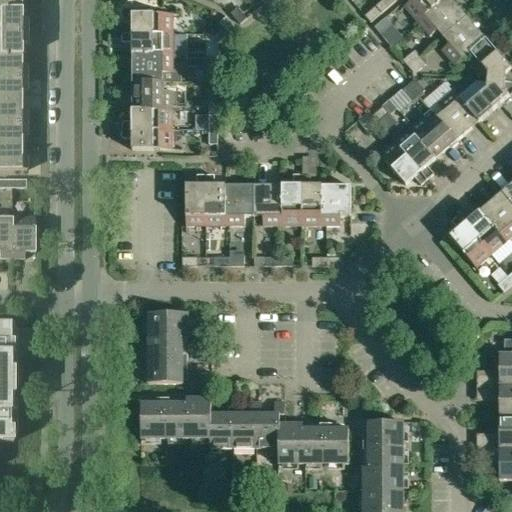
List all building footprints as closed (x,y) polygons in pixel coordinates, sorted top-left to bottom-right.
[(0,0),(0,12),(20,12),(16,12),(16,2),(20,2),(20,3),(21,3),(21,2),(26,2),(26,0),(0,0)] [(417,24),(444,0),(414,0),(404,9),(417,24)] [(437,33),(443,40),(466,19),(453,4),(448,9),(443,2),(445,0),(444,0),(417,24),(430,39),(437,33)] [(364,17),(370,24),(381,14),(376,8),(364,17)] [(240,26),(247,20),(237,9),(230,15),(240,26)] [(0,34),(26,35),(26,22),(21,22),(21,21),(19,21),(19,22),(16,22),(16,13),(20,13),(20,12),(0,12),(0,34)] [(122,27),(122,36),(173,36),(173,16),(132,16),(132,27),(122,27)] [(219,24),(223,29),(229,36),(235,30),(226,18),(219,24)] [(391,26),(385,19),(374,29),(380,36),(391,26)] [(442,53),(454,67),(485,41),(485,40),(480,45),(474,38),(479,34),(466,19),(443,40),(449,46),(442,53)] [(229,36),(223,29),(212,38),(218,45),(229,36)] [(26,35),(0,34),(0,57),(21,58),(21,57),(16,57),(16,48),(20,48),(20,49),(21,49),(21,48),(26,48),(26,35)] [(173,36),(122,36),(122,44),(132,44),(132,55),(138,55),(173,55),(173,36)] [(511,72),(485,41),(454,67),(455,68),(470,55),(488,75),(487,83),(511,84),(511,72)] [(414,53),(403,62),(409,69),(420,59),(414,53)] [(132,64),(132,84),(163,84),(181,84),(181,78),(173,75),(173,55),(138,55),(138,64),(132,64)] [(21,58),(0,57),(0,80),(26,80),(26,67),(21,67),(21,66),(19,66),(19,67),(16,67),(16,59),(21,59),(21,58)] [(409,69),(412,73),(417,74),(426,66),(420,59),(409,69)] [(209,84),(209,85),(218,84),(218,69),(204,70),(204,84),(209,84)] [(26,80),(0,80),(0,103),(20,103),(16,103),(16,93),(19,94),(19,95),(20,95),(20,93),(26,93),(26,80)] [(413,83),(408,87),(418,98),(425,92),(417,83),(413,83)] [(511,84),(487,83),(487,91),(466,109),(457,98),(453,93),(452,94),(479,124),(511,95),(511,84)] [(163,84),(132,84),(132,104),(139,104),(139,113),(132,113),(173,113),(173,93),(163,93),(163,84)] [(218,99),(218,84),(209,85),(209,99),(218,99)] [(408,87),(402,92),(411,104),(418,98),(408,87)] [(444,114),(437,120),(457,143),(472,130),(468,125),(474,120),(478,125),(479,124),(452,94),(437,106),(444,114)] [(20,103),(0,103),(0,126),(26,126),(26,113),(20,113),(20,112),(19,112),(19,114),(16,114),(16,104),(20,104),(20,103)] [(389,115),(383,108),(372,118),(378,125),(389,115)] [(173,113),(132,113),(132,124),(122,124),(122,132),(173,132),(173,113)] [(208,118),(208,132),(217,132),(217,118),(208,118)] [(378,125),(372,118),(361,127),(367,134),(378,125)] [(409,131),(435,162),(436,161),(431,156),(438,151),(442,156),(457,143),(437,120),(430,125),(424,118),(409,131)] [(26,126),(0,126),(0,149),(20,149),(20,148),(16,148),(16,139),(19,139),(19,140),(21,140),(21,139),(26,139),(26,126)] [(409,131),(394,144),(427,182),(433,176),(427,169),(435,162),(409,131)] [(173,132),(122,132),(122,140),(132,140),(132,152),(173,152),(173,132)] [(208,147),(217,147),(217,132),(208,132),(208,147)] [(427,182),(394,144),(379,156),(405,187),(414,180),(421,187),(427,182)] [(20,149),(0,149),(0,172),(26,172),(26,159),(21,159),(21,158),(19,158),(19,159),(16,159),(16,150),(20,150),(20,149)] [(206,229),(206,178),(197,178),(197,188),(186,188),(186,229),(206,229)] [(214,178),(206,178),(206,229),(225,229),(225,194),(225,188),(214,188),(214,178)] [(282,195),(282,229),(301,229),(302,178),(294,178),(294,188),(282,188),(282,195)] [(310,178),(302,178),(301,229),(321,229),(321,195),(321,188),(310,188),(310,178)] [(0,190),(11,191),(11,182),(0,182),(0,190)] [(11,182),(11,191),(26,191),(26,182),(11,182)] [(511,185),(501,195),(511,207),(511,185)] [(321,195),(321,229),(341,229),(341,219),(350,219),(350,187),(329,188),(329,195),(321,195)] [(253,219),(254,188),(234,188),(234,194),(225,194),(225,229),(244,228),(244,220),(253,219)] [(273,188),(254,188),(253,219),(263,219),(263,229),(282,229),(282,195),(274,195),(273,188)] [(511,207),(501,195),(486,208),(490,213),(484,218),(480,213),(479,214),(506,245),(511,239),(511,207)] [(506,245),(479,214),(471,221),(464,213),(458,219),(491,257),(506,245)] [(491,257),(458,219),(452,224),(458,232),(449,239),(476,270),(491,257)] [(0,221),(0,261),(11,262),(11,221),(0,221)] [(35,221),(11,221),(11,262),(24,262),(24,256),(25,256),(25,255),(24,255),(24,251),(33,251),(33,256),(35,256),(35,221)] [(197,260),(182,260),(182,269),(196,269),(197,260)] [(214,260),(214,269),(229,269),(229,260),(214,260)] [(229,260),(229,269),(244,269),(244,260),(229,260)] [(263,269),(278,269),(278,260),(263,260),(263,269)] [(292,260),(278,260),(278,269),(292,269),(292,260)] [(311,269),(326,269),(326,260),(311,260),(311,269)] [(326,269),(341,269),(341,260),(326,260),(326,269)] [(511,286),(511,281),(509,278),(498,287),(503,294),(511,286)] [(188,316),(147,316),(147,329),(148,386),(182,386),(183,363),(188,363),(188,329),(188,316)] [(0,442),(13,443),(13,425),(17,425),(16,401),(13,400),(14,371),(10,370),(10,356),(14,356),(14,342),(10,342),(10,328),(13,328),(13,326),(0,325),(0,442)] [(477,374),(476,388),(511,388),(511,343),(504,343),(504,352),(501,355),(500,356),(499,356),(499,371),(495,374),(477,374)] [(511,388),(476,388),(476,403),(495,403),(499,407),(499,420),(511,420),(511,388)] [(176,441),(209,441),(210,441),(210,417),(211,417),(211,401),(163,401),(163,406),(141,406),(141,441),(176,441)] [(210,441),(209,441),(209,451),(232,451),(233,417),(238,417),(238,404),(228,404),(228,417),(211,417),(210,417),(210,441)] [(278,427),(279,427),(279,416),(284,416),(284,404),(274,404),(274,417),(261,417),(256,417),(255,451),(278,451),(278,427)] [(232,451),(255,451),(256,417),(261,417),(261,405),(251,405),(251,417),(238,417),(233,417),(232,451)] [(476,437),(476,452),(511,451),(511,420),(499,420),(499,434),(495,437),(476,437)] [(363,448),(363,494),(403,494),(403,425),(368,425),(368,448),(363,448)] [(278,467),(313,467),(348,467),(348,432),(325,432),(325,427),(279,427),(278,427),(278,451),(278,467)] [(511,451),(476,452),(476,467),(495,467),(499,470),(499,484),(511,483),(511,451)] [(403,511),(403,494),(363,494),(363,511),(403,511)]
